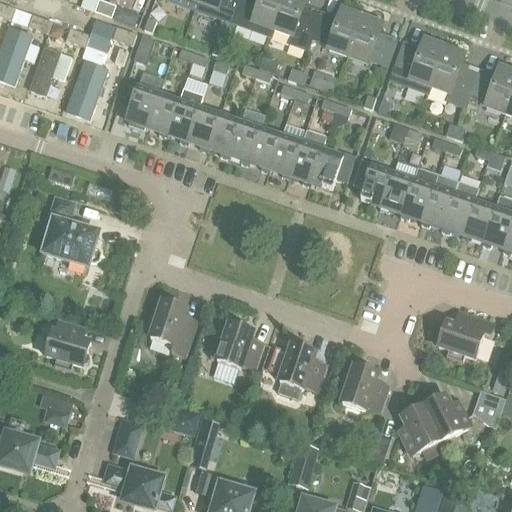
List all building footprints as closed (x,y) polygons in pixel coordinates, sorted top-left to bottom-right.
[(160,0),(195,13),(199,0),(160,0)] [(199,0),(195,13),(223,23),(215,45),(216,45),(224,48),(233,26),(237,15),(242,0),(199,0)] [(233,26),(270,40),(284,0),(242,0),(237,15),(233,26)] [(307,1),(304,0),(284,0),(270,40),(271,40),(273,33),(292,39),(289,47),(308,54),(312,42),(320,19),(303,12),(307,1)] [(99,3),(95,15),(103,18),(108,6),(99,3)] [(15,12),(0,6),(0,19),(11,24),(15,12)] [(116,9),(108,6),(103,18),(112,21),(116,9)] [(140,18),(116,9),(112,21),(136,30),(140,18)] [(328,53),(348,60),(362,21),(343,14),(338,25),(320,19),(312,42),(330,49),(328,53)] [(53,25),(33,18),(28,30),(48,37),(53,25)] [(148,21),(144,33),(152,36),(157,24),(148,21)] [(382,28),(362,21),(348,60),(368,67),(369,63),(388,70),(397,46),(378,39),(382,28)] [(116,31),(97,25),(87,51),(107,58),(116,31)] [(0,93),(6,96),(28,35),(13,30),(0,67),(0,93)] [(137,37),(117,30),(113,43),(133,50),(137,37)] [(90,39),(70,32),(66,44),(86,51),(90,39)] [(143,39),(135,64),(147,68),(155,43),(143,39)] [(408,90),(428,97),(445,51),(425,44),(421,55),(402,48),(389,83),(408,90)] [(216,45),(212,57),(220,60),(224,48),(216,45)] [(220,60),(228,63),(233,51),(224,48),(220,60)] [(469,100),(478,76),(460,70),(464,58),(445,51),(428,97),(428,98),(431,90),(449,97),(446,104),(465,111),(469,100)] [(182,52),(179,61),(192,66),(195,57),(182,52)] [(49,102),(64,60),(48,54),(33,96),(49,102)] [(195,57),(192,66),(206,71),(209,62),(195,57)] [(102,66),(90,61),(71,109),(83,113),(102,66)] [(216,64),(213,73),(227,78),(230,69),(216,64)] [(245,68),(242,77),(256,82),(259,73),(245,68)] [(478,76),(469,100),(487,106),(486,110),(505,117),(511,99),(511,75),(500,71),(496,83),(478,76)] [(292,72),(288,84),(296,86),(300,75),(292,72)] [(272,78),(259,73),(256,82),(269,86),(272,78)] [(296,86),(304,89),(308,77),(300,75),(296,86)] [(283,88),(280,97),(294,101),(297,93),(283,88)] [(146,129),(148,130),(159,97),(138,90),(127,123),(130,124),(128,129),(144,134),(146,129)] [(184,92),(179,104),(168,137),(169,137),(181,141),(179,146),(188,149),(189,144),(200,111),(204,99),(184,92)] [(297,93),(294,101),(308,106),(311,98),(297,93)] [(179,104),(159,97),(148,130),(160,134),(159,139),(167,142),(169,137),(168,137),(179,104)] [(368,98),(364,110),(372,113),(376,101),(368,98)] [(324,103),(321,111),(335,116),(338,107),(324,103)] [(382,103),(378,115),(386,118),(390,106),(382,103)] [(352,112),(338,107),(335,116),(349,121),(352,112)] [(189,144),(201,148),(200,153),(208,156),(210,151),(209,151),(220,118),(200,111),(189,144)] [(241,125),(220,118),(209,151),(210,151),(222,155),(220,160),(229,163),(230,158),(241,125)] [(250,165),(261,132),(241,125),(230,158),(242,162),(241,167),(249,170),(251,165),(250,165)] [(394,127),(391,136),(405,140),(408,132),(394,127)] [(450,127),(446,139),(454,142),(458,130),(450,127)] [(466,133),(458,130),(454,142),(462,145),(466,133)] [(282,139),(261,132),(250,165),(251,165),(263,169),(261,174),(270,177),(271,172),(270,172),(282,139)] [(307,132),(302,146),(291,179),(292,179),(304,183),(302,188),(311,191),(312,186),(311,186),(323,153),(327,140),(307,132)] [(408,132),(405,140),(419,145),(422,137),(408,132)] [(270,172),(271,172),(283,176),(282,181),(290,184),(292,179),(291,179),(302,146),(282,139),(270,172)] [(435,142),(432,150),(446,155),(449,147),(435,142)] [(460,160),(463,151),(449,147),(446,155),(460,160)] [(478,150),(475,159),(489,163),(492,155),(478,150)] [(345,156),(344,160),(323,153),(311,186),(312,186),(333,193),(336,183),(342,185),(351,158),(345,156)] [(505,160),(492,155),(489,163),(487,169),(500,174),(505,160)] [(361,202),(381,209),(382,210),(393,177),(371,169),(367,182),(361,180),(358,190),(364,192),(361,202)] [(402,216),(400,221),(409,224),(410,219),(422,223),(423,223),(434,190),(438,177),(418,170),(414,184),(402,216)] [(75,179),(52,171),(48,183),(71,190),(75,179)] [(414,184),(393,177),(382,210),(381,209),(380,214),(388,217),(390,212),(402,216),(414,184)] [(443,230),(459,184),(438,177),(434,190),(423,223),(422,223),(420,228),(429,231),(431,226),(442,230),(443,230)] [(464,237),(475,204),(479,191),(459,184),(443,230),(442,230),(441,235),(450,238),(451,233),(463,237),(464,237)] [(484,244),(483,244),(482,249),(490,252),(492,247),(504,251),(511,228),(511,202),(500,198),(495,211),(484,244)] [(95,253),(99,236),(70,227),(76,208),(56,202),(52,216),(55,217),(43,258),(89,271),(91,266),(95,268),(100,265),(102,259),(99,254),(95,253)] [(464,237),(463,237),(461,242),(470,245),(471,240),(483,244),(484,244),(495,211),(475,204),(464,237)] [(511,228),(504,251),(502,256),(511,258),(511,254),(511,228)] [(166,303),(165,304),(163,304),(160,315),(153,313),(147,329),(154,332),(151,342),(173,350),(171,356),(185,361),(198,325),(184,320),(187,312),(174,308),(174,306),(174,305),(173,304),(172,303),(171,303),(169,302),(168,302),(167,303),(166,303)] [(437,347),(438,348),(438,349),(449,353),(446,360),(463,366),(465,359),(476,363),(484,340),(490,342),(495,328),(459,315),(454,329),(446,326),(442,339),(440,339),(439,339),(438,340),(437,341),(437,342),(436,344),(436,345),(437,346),(437,347)] [(88,360),(88,359),(91,347),(83,344),(86,333),(59,325),(56,336),(53,335),(46,359),(56,362),(54,369),(71,374),(73,367),(84,370),(84,369),(86,369),(87,368),(88,368),(89,367),(89,365),(90,364),(90,363),(89,361),(88,360)] [(253,335),(241,330),(241,329),(240,328),(239,327),(238,326),(237,325),(236,325),(235,325),(233,325),(232,326),(231,327),(230,327),(226,338),(219,335),(214,352),(211,361),(218,363),(217,365),(240,373),(241,370),(255,374),(264,347),(251,343),(253,335)] [(295,399),(298,392),(303,394),(304,391),(317,396),(327,369),(313,364),(316,356),(303,351),(303,350),(303,349),(302,348),(301,347),(300,346),(298,346),(297,346),(296,347),(295,347),(294,348),(293,348),(289,359),(282,356),(276,373),(283,375),(277,394),(278,397),(292,402),(295,399)] [(357,368),(356,369),(355,369),(351,380),(344,378),(339,394),(346,397),(342,407),(365,415),(366,412),(380,417),(389,390),(375,385),(378,377),(366,373),(366,371),(365,370),(364,369),(363,368),(362,368),(361,367),(359,367),(358,368),(357,368)] [(504,398),(507,390),(496,386),(493,394),(504,398)] [(481,394),(477,406),(502,415),(506,403),(481,394)] [(40,410),(49,412),(46,424),(65,430),(68,418),(72,406),(53,401),(43,398),(40,410)] [(423,409),(441,445),(470,431),(458,406),(450,409),(445,399),(433,404),(432,404),(431,403),(430,403),(428,403),(427,404),(426,404),(425,405),(424,406),(424,408),(424,409),(423,409)] [(414,413),(414,414),(402,420),(407,431),(400,434),(412,460),(441,445),(423,409),(423,410),(422,409),(421,408),(419,408),(418,408),(417,409),(416,409),(415,410),(414,412),(414,413)] [(195,439),(201,418),(174,410),(168,431),(195,439)] [(108,457),(132,465),(143,429),(118,422),(108,457)] [(0,450),(0,467),(28,476),(32,463),(53,470),(57,456),(36,450),(37,446),(31,444),(32,442),(22,439),(22,441),(7,437),(3,452),(0,450)] [(379,439),(370,465),(382,469),(391,444),(379,439)] [(301,449),(290,487),(307,492),(318,454),(301,449)] [(110,471),(106,485),(127,491),(124,504),(153,511),(154,511),(155,510),(160,511),(172,511),(176,501),(159,496),(163,482),(148,478),(149,476),(139,473),(139,475),(132,473),(131,477),(110,471)] [(201,477),(196,496),(216,502),(212,511),(249,511),(254,497),(222,487),(224,483),(201,477)] [(345,511),(349,511),(364,511),(367,504),(361,502),(365,489),(352,485),(345,511)] [(459,511),(462,505),(463,502),(424,489),(416,511),(459,511)] [(301,511),(333,511),(334,511),(304,503),(301,511)]
